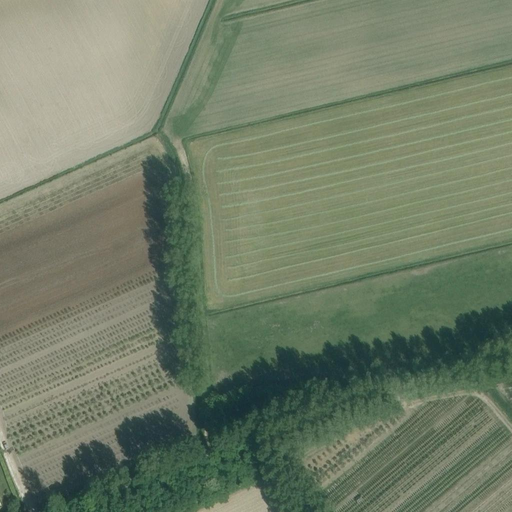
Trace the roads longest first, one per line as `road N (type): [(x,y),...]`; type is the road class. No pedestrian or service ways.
road 1 (track): [(59,511),(347,399),(511,358)]
road 2 (track): [(391,388),(393,415),(306,482),(327,511)]
